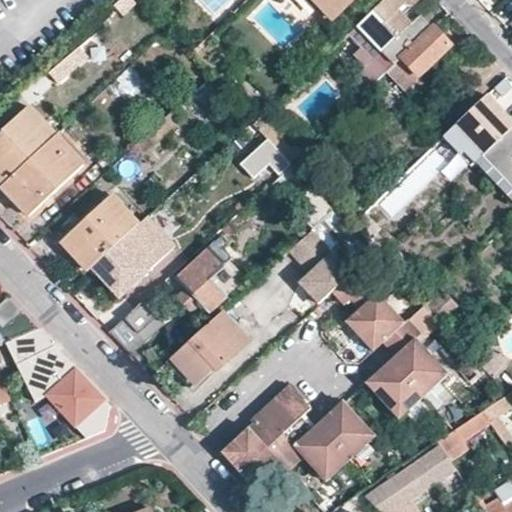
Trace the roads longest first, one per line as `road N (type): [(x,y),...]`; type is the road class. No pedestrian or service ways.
road 1 (residential): [(0,259),(156,428)]
road 2 (residential): [(0,496),(156,428)]
